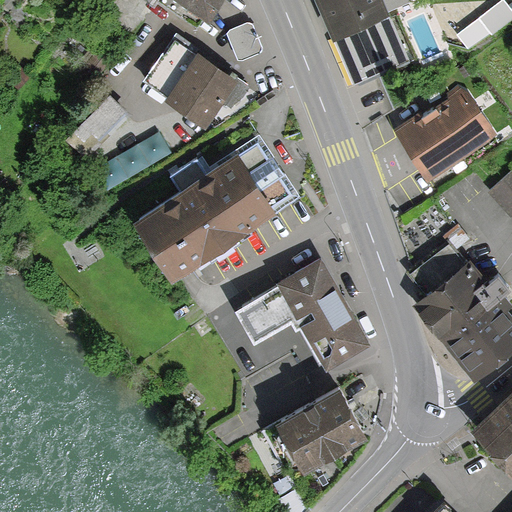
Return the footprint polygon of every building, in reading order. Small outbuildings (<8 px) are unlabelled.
[(183,0),(211,18),(222,0),(183,0)] [(320,0),(356,79),(416,53),(396,8),(390,10),(385,0),(320,0)] [(472,44),(511,21),(511,0),(506,0),(461,26),(472,44)] [(250,22),(228,30),(238,56),(260,48),(250,22)] [(164,97),(206,126),(242,74),(200,45),(164,97)] [(400,127),(435,177),(493,137),(457,87),(400,127)] [(78,126),(96,144),(130,109),(112,91),(78,126)] [(135,216),(173,273),(294,195),(257,137),(135,216)] [(511,167),(489,189),(511,213),(511,167)] [(239,301),(258,335),(299,313),(330,367),(377,340),(322,246),(275,273),(279,280),(239,301)] [(449,280),(473,311),(511,281),(511,280),(503,269),(491,279),(476,259),(449,280)] [(443,334),(473,311),(449,280),(419,303),(443,334)] [(511,296),(511,281),(473,311),(503,351),(511,344),(511,305),(508,300),(511,296)] [(473,374),(503,351),(473,311),(443,334),(473,374)] [(280,511),(300,511),(308,504),(317,497),(301,468),(368,431),(359,416),(339,381),(274,418),(276,421),(265,427),(294,486),(270,499),(280,511)] [(511,394),(473,430),(475,433),(511,470),(511,394)] [(450,511),(435,498),(422,511),(450,511)]
